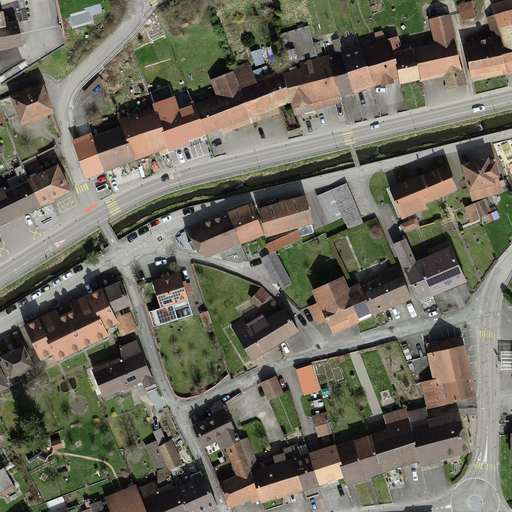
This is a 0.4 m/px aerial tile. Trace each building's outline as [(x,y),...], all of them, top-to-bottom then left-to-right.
[(469,3),(457,6),(461,22),(473,19),(469,3)] [(461,49),(470,83),(511,72),(511,12),(487,19),(492,41),(461,49)] [(0,52),(21,48),(15,23),(7,25),(5,14),(0,15),(0,52)] [(434,48),(440,77),(442,91),(461,87),(447,18),(429,22),(434,48)] [(305,29),(279,36),(286,63),(313,57),(305,29)] [(388,56),(399,54),(396,39),(385,41),(388,56)] [(359,49),(370,88),(393,82),(388,56),(385,41),(359,49)] [(388,56),(393,82),(393,86),(440,77),(434,48),(399,54),(388,56)] [(340,57),(350,94),(370,88),(359,49),(339,55),(340,57)] [(336,98),(350,94),(340,57),(326,61),(336,98)] [(336,98),(326,61),(300,69),(301,71),(280,76),(288,103),(292,117),(338,103),(336,98)] [(218,99),(193,108),(204,137),(274,111),(273,108),(288,103),(280,76),(254,85),(248,69),(212,83),(218,99)] [(151,96),(170,149),(204,137),(193,108),(192,105),(180,109),(172,88),(151,96)] [(44,90),(13,102),(24,128),(54,116),(44,90)] [(120,123),(123,130),(135,162),(170,149),(151,96),(132,103),(137,117),(120,123)] [(123,130),(94,141),(106,173),(135,162),(123,130)] [(92,136),(74,142),(88,180),(106,173),(94,141),(92,136)] [(459,169),(469,202),(498,193),(490,167),(487,168),(485,161),(459,169)] [(29,183),(41,209),(71,195),(59,169),(29,183)] [(444,170),(388,191),(399,221),(424,212),(421,205),(453,193),(444,170)] [(29,183),(6,194),(18,220),(41,209),(29,183)] [(344,187),(332,192),(342,215),(348,230),(361,224),(344,187)] [(0,192),(0,228),(18,220),(6,194),(5,191),(0,192)] [(342,215),(332,192),(316,199),(326,222),(342,215)] [(301,199),(256,212),(263,237),(308,225),(301,199)] [(481,203),(464,210),(468,223),(486,216),(481,203)] [(225,218),(235,245),(258,236),(248,209),(225,218)] [(225,218),(187,233),(195,253),(205,257),(227,248),(233,261),(241,258),(235,245),(225,218)] [(413,221),(398,227),(401,234),(416,227),(413,221)] [(296,233),(265,245),(268,252),(299,240),(296,233)] [(416,303),(461,284),(447,251),(429,258),(413,265),(403,241),(392,246),(416,303)] [(426,252),(429,258),(447,251),(444,244),(426,252)] [(273,254),(261,260),(266,271),(278,265),(273,254)] [(280,268),(268,273),(272,283),(284,278),(280,268)] [(379,281),(359,290),(370,316),(408,299),(394,268),(377,275),(379,281)] [(176,276),(149,284),(156,311),(183,303),(182,298),(179,287),(176,276)] [(370,316),(359,290),(357,287),(344,292),(339,280),(310,292),(317,307),(324,323),(328,334),(370,316)] [(98,292),(109,314),(125,306),(114,284),(98,292)] [(186,285),(179,287),(182,298),(189,296),(186,285)] [(257,307),(268,297),(261,290),(251,299),(257,307)] [(85,299),(101,330),(114,324),(109,314),(98,292),(85,299)] [(53,354),(57,362),(104,338),(101,330),(85,299),(37,323),(53,354)] [(324,323),(317,307),(309,310),(316,326),(324,323)] [(229,331),(248,362),(295,332),(282,312),(262,324),(262,323),(247,333),(241,324),(229,331)] [(204,314),(198,317),(201,324),(208,321),(204,314)] [(38,362),(53,354),(37,323),(22,331),(38,362)] [(423,346),(426,357),(463,348),(460,338),(423,346)] [(116,362),(89,373),(101,399),(140,383),(142,388),(151,384),(133,344),(117,351),(116,362)] [(427,410),(474,399),(463,348),(426,357),(432,383),(421,385),(427,410)] [(22,351),(2,359),(10,380),(31,372),(22,351)] [(272,379),(259,385),(266,402),(280,396),(272,379)] [(212,419),(190,429),(199,449),(214,442),(217,449),(235,441),(218,403),(212,406),(214,408),(208,411),(212,419)] [(382,418),(386,432),(406,425),(404,416),(402,411),(382,418)] [(404,416),(406,425),(417,461),(418,467),(464,454),(453,415),(424,423),(421,411),(404,416)] [(312,418),(316,438),(329,435),(326,421),(325,415),(312,418)] [(386,432),(368,438),(382,473),(417,461),(406,425),(386,432)] [(159,431),(152,434),(156,443),(163,440),(159,431)] [(368,438),(348,445),(361,481),(380,473),(368,438)] [(59,442),(49,445),(52,453),(62,450),(59,442)] [(154,444),(145,448),(156,474),(165,470),(156,449),(154,444)] [(170,444),(156,449),(165,470),(167,473),(180,468),(170,444)] [(235,479),(216,487),(226,510),(253,498),(247,474),(256,471),(247,450),(238,454),(234,444),(222,450),(235,479)] [(348,445),(332,451),(341,478),(344,486),(361,481),(348,445)] [(285,453),(288,461),(304,455),(301,447),(285,453)] [(330,448),(305,457),(316,487),(341,478),(332,451),(330,448)] [(288,461),(299,493),(316,487),(305,457),(304,455),(288,461)] [(256,471),(247,474),(253,498),(253,503),(257,503),(257,506),(299,493),(288,461),(283,462),(281,456),(271,459),(272,466),(256,471)] [(0,467),(0,491),(10,486),(0,467)] [(213,511),(201,481),(173,492),(180,511),(213,511)] [(151,486),(136,492),(143,511),(180,511),(173,492),(171,487),(154,493),(151,486)] [(143,511),(136,492),(134,489),(104,501),(108,511),(143,511)] [(108,511),(104,501),(88,507),(90,510),(90,511),(108,511)]
